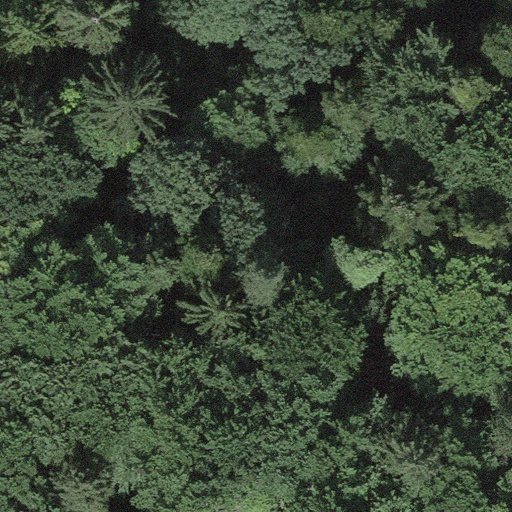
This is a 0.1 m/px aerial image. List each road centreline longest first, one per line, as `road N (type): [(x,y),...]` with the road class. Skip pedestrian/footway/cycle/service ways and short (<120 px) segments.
road 1 (track): [(0,361),(153,300),(511,100)]
road 2 (track): [(0,378),(511,371)]
